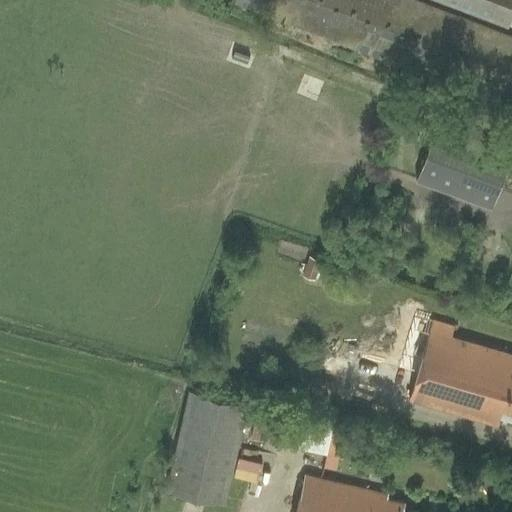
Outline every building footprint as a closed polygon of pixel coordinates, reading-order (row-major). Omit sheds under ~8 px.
[(496,103),(511,60),(511,34),(420,0),(234,0),(234,3),(496,103)] [(511,13),(511,0),(442,0),(508,25),(511,13)] [(511,153),(511,152),(437,123),(416,178),(491,207),(511,153)] [(322,260),(309,256),(303,276),(315,280),(322,260)] [(410,399),(497,424),(502,405),(511,407),(511,352),(451,334),(454,325),(433,319),(410,399)] [(225,502),(248,402),(188,388),(166,488),(225,502)] [(333,424),(257,406),(250,434),(326,452),(333,424)] [(404,501),(386,497),(387,492),(305,474),(296,511),(420,511),(403,508),(404,501)]
